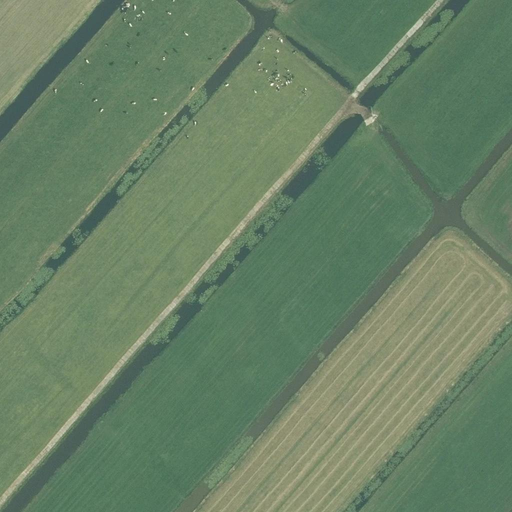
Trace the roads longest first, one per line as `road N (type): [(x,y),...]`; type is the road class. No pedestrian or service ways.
road 1 (track): [(345,107),(0,502)]
road 2 (track): [(441,0),(345,107),(371,115)]
